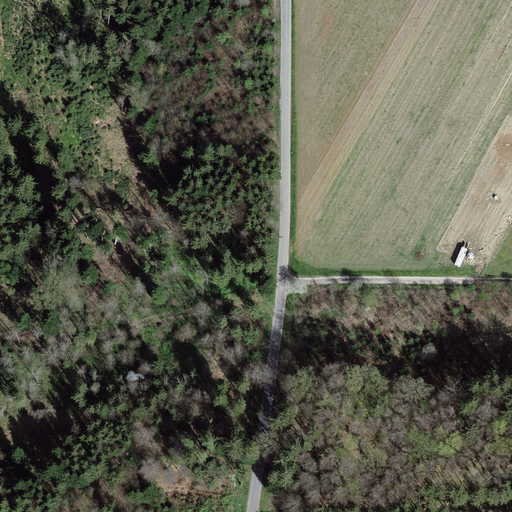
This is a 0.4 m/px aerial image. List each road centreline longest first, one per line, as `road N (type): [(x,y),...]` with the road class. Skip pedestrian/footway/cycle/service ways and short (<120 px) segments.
road 1 (tertiary): [(252,511),(282,283),(280,0)]
road 2 (track): [(282,283),(511,286)]
